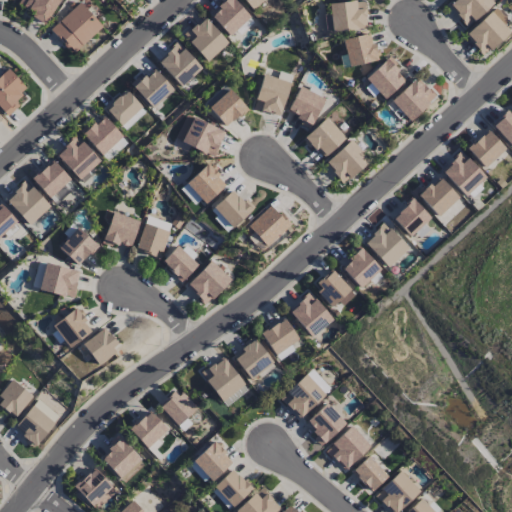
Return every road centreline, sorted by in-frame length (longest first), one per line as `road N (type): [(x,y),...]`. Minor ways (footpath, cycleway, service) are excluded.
road 1 (residential): [(14,511),(88,424),(246,307),(511,65)]
road 2 (residential): [(178,0),(0,164)]
